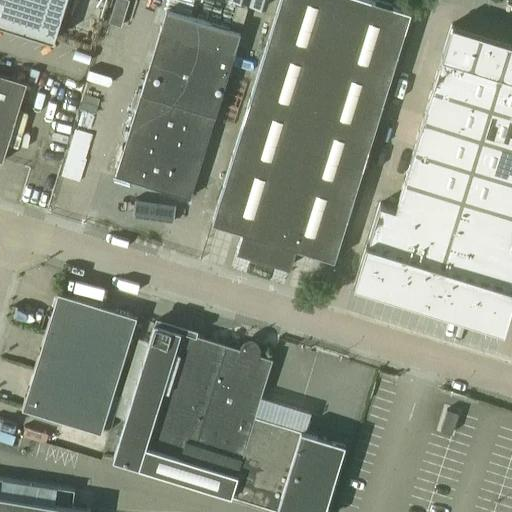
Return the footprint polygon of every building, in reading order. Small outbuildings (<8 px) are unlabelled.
[(0,0),(0,22),(53,39),(65,0),(0,0)] [(411,11),(376,0),(280,0),(212,221),(243,231),(237,250),(290,266),(296,247),(334,259),(411,11)] [(162,29),(160,28),(116,174),(190,197),(235,51),(242,28),(249,8),(237,4),(230,28),(168,9),(162,29)] [(380,203),(357,280),(502,325),(511,292),(511,243),(511,238),(511,42),(452,24),(395,208),(380,203)] [(27,82),(0,73),(0,160),(2,161),(27,82)] [(58,291),(22,407),(68,421),(60,445),(101,458),(108,434),(101,432),(137,315),(58,291)] [(154,321),(112,457),(291,511),(323,511),(345,442),(255,415),(273,358),(257,353),(154,321)] [(458,412),(447,409),(441,430),(452,433),(458,412)] [(0,511),(89,511),(91,508),(54,502),(56,486),(3,478),(0,493),(0,511)]
